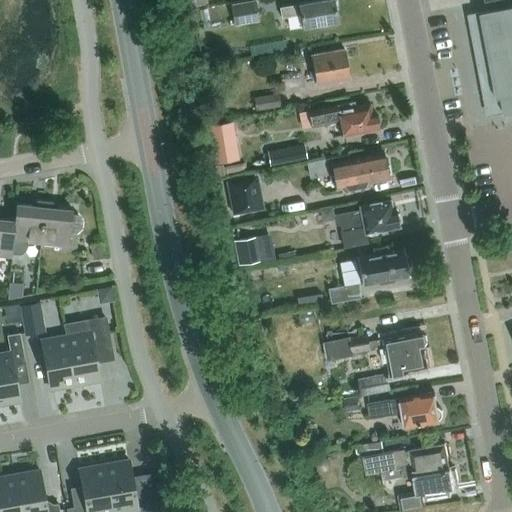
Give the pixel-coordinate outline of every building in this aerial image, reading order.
[(194,0),(169,0),(171,10),(196,6),(194,0)] [(334,0),(318,0),(298,3),(298,4),(280,7),(282,17),(300,14),(302,27),(338,20),(334,0)] [(486,109),(511,103),(511,0),(498,0),(500,8),(467,15),(486,109)] [(255,1),(231,6),(235,26),(259,22),(255,1)] [(311,54),(316,83),(350,78),(345,48),(311,54)] [(279,93),(255,97),(256,109),(280,106),(279,93)] [(337,107),(310,112),(313,126),(340,121),(343,136),(378,129),(377,125),(380,122),(379,116),(375,114),(374,111),(371,112),(369,104),(355,107),(354,102),(336,106),(337,107)] [(215,164),(239,159),(233,121),(209,125),(215,164)] [(307,159),(304,144),(267,151),(270,166),(307,159)] [(332,172),(333,173),(331,176),(332,184),(335,185),(335,188),(341,187),(344,192),(367,187),(369,182),(388,178),(387,174),(390,173),(388,164),(385,165),(383,152),(349,159),(348,154),(324,158),(326,165),(328,164),(329,173),(332,172)] [(248,176),(226,180),(232,213),(258,208),(253,185),(249,186),(248,176)] [(15,203),(14,219),(10,253),(18,253),(21,252),(24,250),(25,247),(26,240),(40,241),(44,200),(36,199),(36,205),(15,203)] [(51,206),(51,200),(44,200),(40,241),(68,244),(70,230),(76,231),(80,227),(81,220),(77,215),(71,214),(72,208),(51,206)] [(359,210),(338,214),(345,247),(368,243),(366,234),(369,236),(375,235),(377,231),(399,227),(398,224),(401,220),(400,216),(396,213),(395,209),(391,210),(389,201),(379,203),(379,201),(369,203),(369,205),(358,207),(359,210)] [(332,207),(320,209),(322,221),(334,219),(332,207)] [(0,254),(10,255),(10,253),(12,238),(14,219),(0,217),(0,254)] [(234,241),(239,265),(259,261),(254,237),(234,241)] [(90,247),(92,259),(103,258),(102,245),(90,247)] [(356,259),(339,262),(344,286),(355,284),(361,283),(361,284),(378,281),(378,283),(394,280),(393,278),(408,275),(406,267),(409,266),(408,257),(404,258),(402,248),(387,251),(386,245),(371,248),(372,254),(356,257),(356,259)] [(284,260),(275,261),(277,270),(285,269),(284,260)] [(24,285),(10,284),(9,298),(9,299),(23,296),(24,285)] [(344,286),(327,289),(329,303),(358,298),(355,284),(344,286)] [(110,287),(96,289),(98,303),(112,301),(110,287)] [(19,306),(24,334),(43,330),(38,302),(19,306)] [(89,332),(65,336),(74,385),(98,380),(92,343),(108,340),(104,318),(87,321),(89,332)] [(421,331),(383,339),(367,342),(366,335),(323,343),(326,360),(345,356),(344,354),(369,349),(369,351),(380,349),(383,362),(388,361),(390,374),(427,367),(423,348),(425,348),(424,344),(427,342),(426,336),(421,335),(421,331)] [(9,352),(0,353),(0,403),(18,401),(12,365),(24,363),(18,333),(6,335),(9,352)] [(74,385),(65,336),(40,340),(49,389),(74,385)] [(385,374),(357,379),(360,395),(388,390),(385,374)] [(438,422),(437,420),(440,419),(442,416),(442,412),(441,409),(439,406),(437,406),(435,405),(433,392),(367,402),(369,418),(402,413),(404,428),(438,422)] [(358,410),(356,396),(343,398),(345,412),(358,410)] [(356,453),(363,456),(366,474),(381,472),(382,480),(412,474),(415,492),(396,495),(399,511),(423,507),(421,492),(453,487),(452,484),(456,483),(454,469),(450,470),(449,468),(448,468),(444,444),(411,450),(406,445),(399,447),(399,449),(383,451),(381,441),(355,445),(356,453)] [(127,460),(102,465),(110,511),(120,511),(125,511),(153,511),(150,493),(134,496),(127,460)] [(110,511),(102,465),(78,469),(84,505),(72,507),(72,511),(110,511)] [(38,470),(13,475),(19,511),(57,511),(57,504),(44,506),(38,470)] [(19,511),(13,475),(0,477),(0,511),(19,511)]
